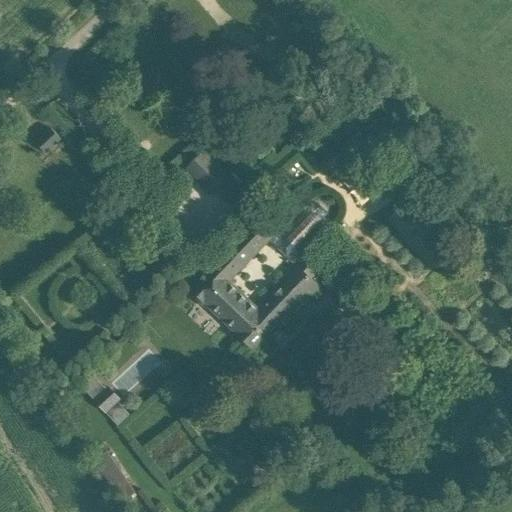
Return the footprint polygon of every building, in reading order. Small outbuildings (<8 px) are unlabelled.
[(36,142),(46,153),(62,138),(51,127),(36,142)] [(320,159),(334,175),(369,145),(355,129),(320,159)] [(206,148),(186,168),(212,193),(231,174),(206,148)] [(315,208),(311,204),(283,234),(261,213),(189,288),(204,302),(207,305),(208,304),(236,332),(253,349),(281,320),(285,324),(320,287),(311,278),(320,269),(300,251),(330,219),(326,215),(329,212),(320,204),(317,207),(316,206),(315,208)] [(83,386),(94,399),(106,388),(95,375),(83,386)] [(130,414),(118,402),(107,412),(118,425),(130,414)] [(108,482),(122,472),(104,449),(91,459),(108,482)]
